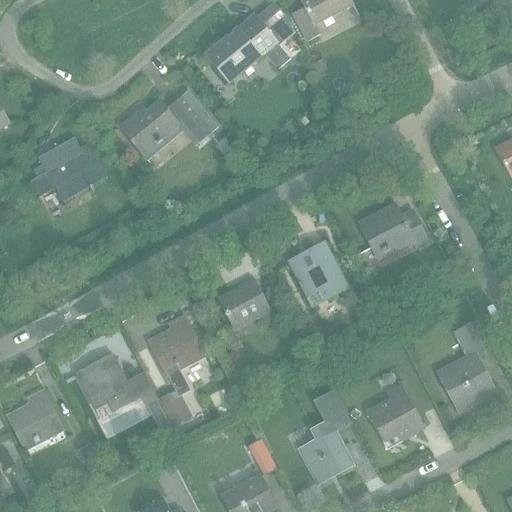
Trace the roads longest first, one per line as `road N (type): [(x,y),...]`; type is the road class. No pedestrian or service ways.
road 1 (tertiary): [(0,345),(406,125)]
road 2 (residential): [(217,0),(103,83),(79,88),(15,52),(11,10),(23,0)]
road 3 (residential): [(511,321),(406,125)]
road 4 (residential): [(352,511),(511,424)]
